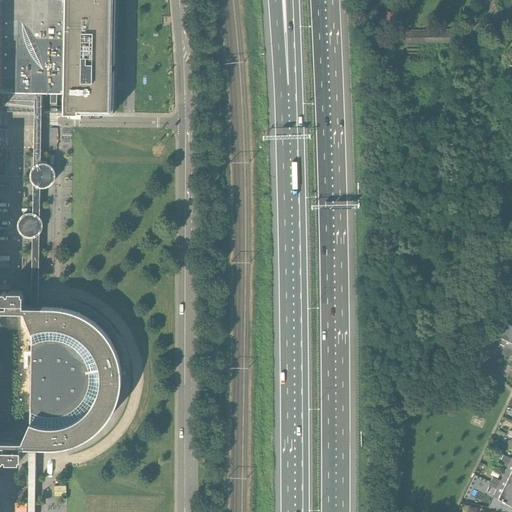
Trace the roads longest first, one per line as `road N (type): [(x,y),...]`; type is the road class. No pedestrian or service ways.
road 1 (motorway): [(328,511),(317,0)]
road 2 (motorway): [(295,85),(300,511)]
road 3 (tertiary): [(187,511),(188,121)]
road 4 (residential): [(188,121),(42,120)]
road 5 (tertiary): [(188,121),(182,0)]
